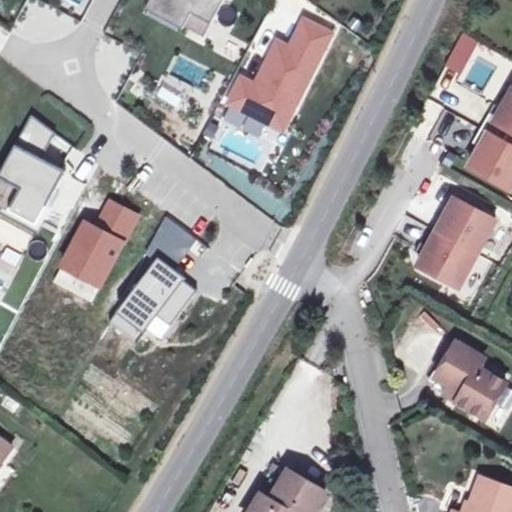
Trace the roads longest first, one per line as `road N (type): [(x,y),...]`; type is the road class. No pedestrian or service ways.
road 1 (residential): [(107,0),(71,68),(102,113),(301,258)]
road 2 (unclassified): [(301,258),(429,0)]
road 3 (unclassified): [(153,511),(295,271)]
road 4 (residential): [(394,511),(358,341),(341,298),(295,271)]
